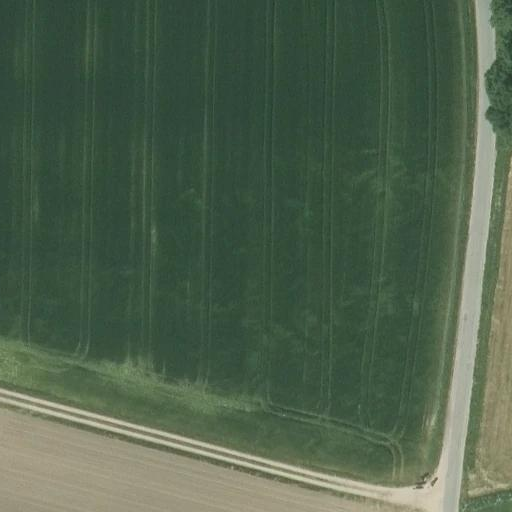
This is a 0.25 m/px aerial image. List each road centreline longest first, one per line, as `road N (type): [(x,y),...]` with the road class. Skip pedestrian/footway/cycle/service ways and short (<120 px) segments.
road 1 (unclassified): [(481,0),(477,281),(451,511)]
road 2 (track): [(431,511),(0,401)]
